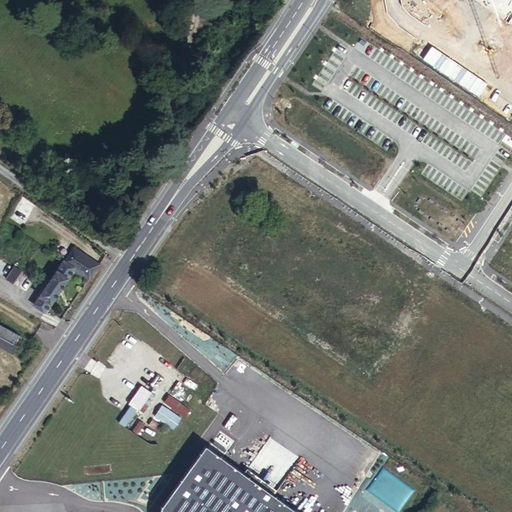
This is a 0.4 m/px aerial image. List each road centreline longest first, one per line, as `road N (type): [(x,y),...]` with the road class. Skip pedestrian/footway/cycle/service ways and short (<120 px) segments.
road 1 (secondary): [(0,450),(228,117)]
road 2 (unclassified): [(228,117),(471,273)]
road 3 (secondary): [(228,117),(306,0)]
